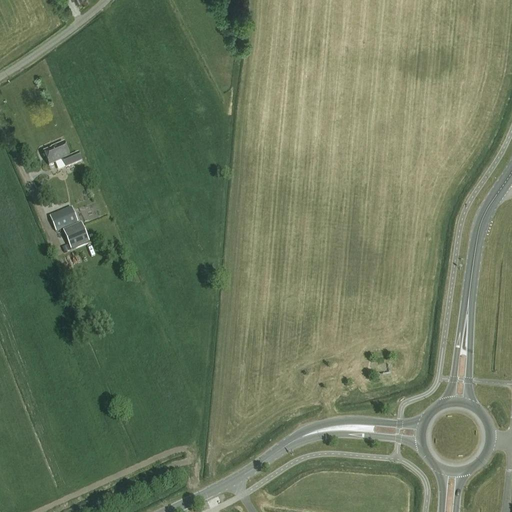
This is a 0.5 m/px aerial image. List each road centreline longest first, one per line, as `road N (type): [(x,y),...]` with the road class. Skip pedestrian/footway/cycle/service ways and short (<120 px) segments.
road 1 (tertiary): [(422,426),(338,422),(287,444)]
road 2 (tertiary): [(287,444),(167,511)]
road 3 (tertiary): [(287,444),(339,433),(421,446)]
road 4 (unclassified): [(0,77),(106,0)]
road 5 (secondary): [(470,405),(470,277)]
road 6 (secondary): [(470,277),(448,403)]
